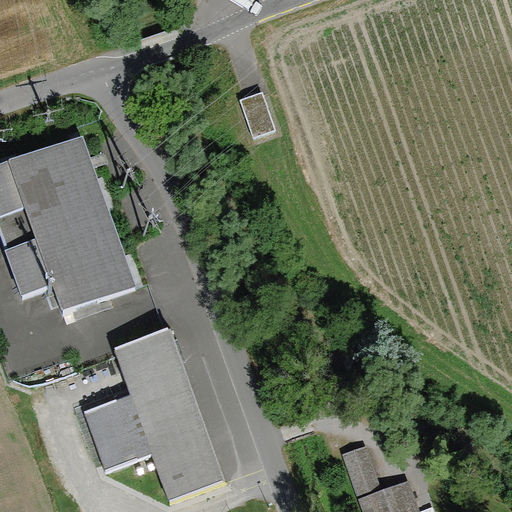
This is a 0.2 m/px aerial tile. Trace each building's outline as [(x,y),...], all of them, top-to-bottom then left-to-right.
[(238,107),(251,141),(277,131),(264,97),(238,107)] [(62,318),(137,291),(83,141),(0,171),(0,241),(22,303),(52,292),(62,318)] [(171,506),(224,486),(166,332),(113,351),(130,397),(85,413),(107,470),(152,454),(171,506)] [(366,444),(336,455),(350,492),(379,481),(366,444)] [(373,511),(413,511),(404,485),(369,498),(373,511)]
